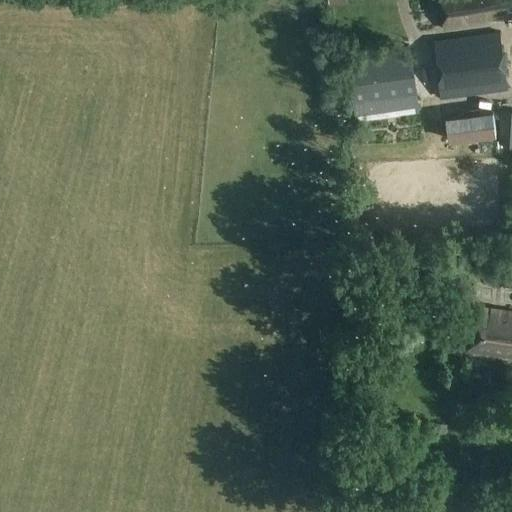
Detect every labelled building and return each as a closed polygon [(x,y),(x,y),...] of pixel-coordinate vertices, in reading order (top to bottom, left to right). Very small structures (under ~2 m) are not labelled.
[(511,0),(439,0),(444,29),(501,20),(501,17),(511,15),(511,0)] [(434,39),(440,99),(507,90),(499,30),(434,39)] [(353,122),(417,113),(407,45),(344,53),(353,122)] [(492,109),(444,116),(447,142),(495,135),(492,109)] [(497,144),(511,144),(511,111),(499,111),(497,140),(497,144)] [(483,281),(483,282),(511,284),(511,265),(508,265),(507,269),(484,267),(484,268),(483,281)] [(470,280),(483,281),(484,268),(471,267),(470,280)] [(511,313),(474,308),(467,350),(511,357),(511,313)] [(446,434),(447,423),(435,422),(434,433),(446,434)] [(445,490),(448,461),(436,460),(434,490),(445,490)]
